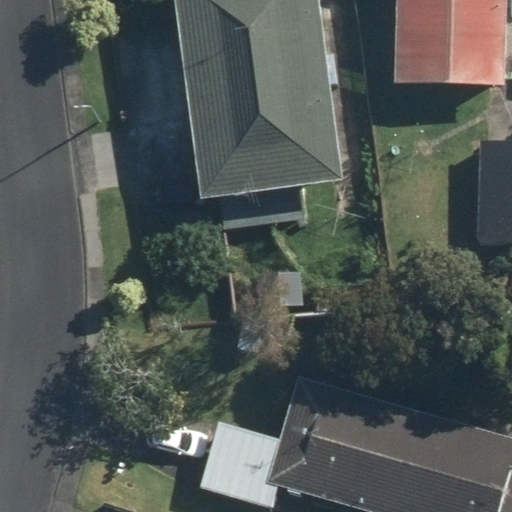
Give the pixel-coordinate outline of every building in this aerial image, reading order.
[(308,0),(169,0),(199,215),(336,196),(308,0)] [(511,0),(394,0),(391,93),(500,97),(504,0),(511,0)] [(511,145),(482,145),(479,248),(511,249),(511,145)] [(299,274),(255,276),(256,318),(301,316),(299,274)] [(511,511),(511,452),(300,388),(269,488),(347,511),(511,511)] [(278,449),(218,430),(199,492),(258,511),(278,449)]
